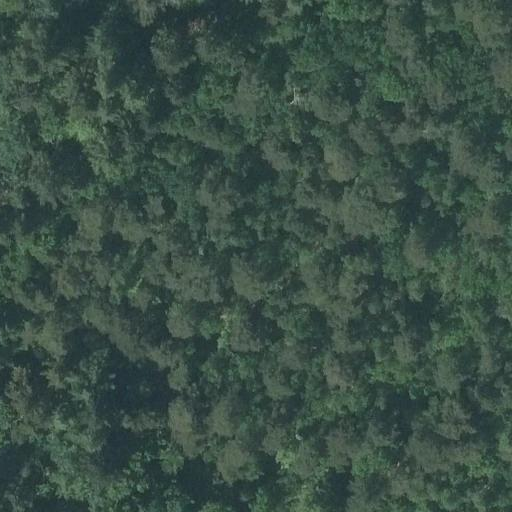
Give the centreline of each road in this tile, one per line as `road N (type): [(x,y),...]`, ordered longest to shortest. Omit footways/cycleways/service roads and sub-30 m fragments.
road 1 (track): [(511,323),(290,511)]
road 2 (track): [(0,166),(197,0)]
road 3 (track): [(140,511),(0,357)]
